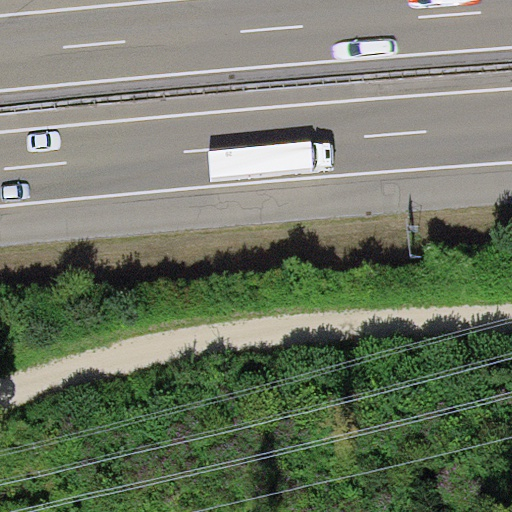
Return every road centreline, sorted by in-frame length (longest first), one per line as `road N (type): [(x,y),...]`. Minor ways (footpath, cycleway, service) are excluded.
road 1 (track): [(0,402),(192,338),(511,306)]
road 2 (motorway): [(0,168),(511,126)]
road 3 (motorway): [(511,11),(0,52)]
